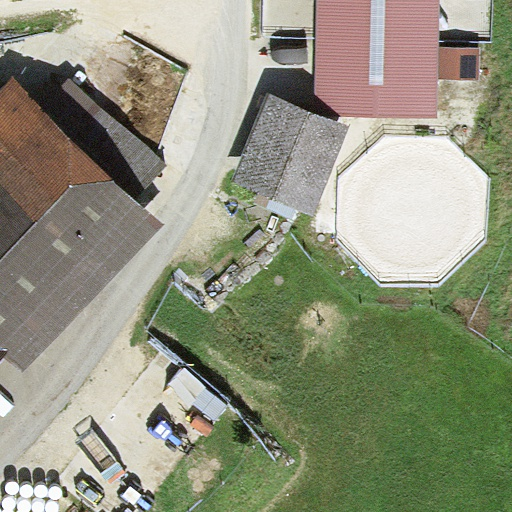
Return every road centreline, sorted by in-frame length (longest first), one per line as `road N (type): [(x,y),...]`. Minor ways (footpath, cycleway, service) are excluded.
road 1 (residential): [(239,0),(229,110),(190,207),(121,307),(0,432)]
road 2 (track): [(0,8),(199,0)]
